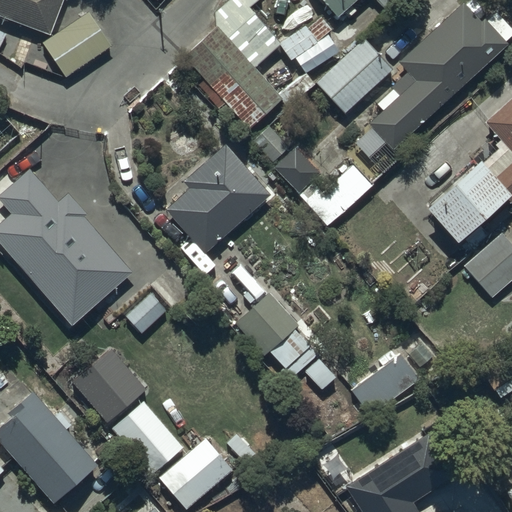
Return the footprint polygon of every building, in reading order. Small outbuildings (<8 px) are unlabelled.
[(0,0),(0,11),(50,30),(61,0),(0,0)] [(246,122),(280,91),(255,63),(279,40),(290,57),(317,40),(315,36),(330,27),(320,12),(307,21),(306,19),(279,36),(247,3),(250,0),(225,0),(215,10),(216,23),(182,51),(246,122)] [(344,0),(380,0),(385,6),(391,0),(323,0),(332,11),(344,0)] [(366,118),(391,145),(511,32),(511,26),(495,8),(484,18),(467,0),(457,0),(397,56),(414,75),(399,89),(393,83),(375,99),(380,105),(366,118)] [(88,8),(39,38),(63,76),(112,46),(88,8)] [(364,35),(316,78),(342,108),(390,65),(364,35)] [(492,146),(482,155),(477,150),(424,199),(455,233),(502,190),(510,199),(511,197),(511,90),(484,116),(509,144),(499,153),(492,146)] [(0,110),(0,148),(19,131),(0,110)] [(258,148),(327,220),(371,182),(350,160),(328,181),(278,128),(258,148)] [(188,182),(163,205),(203,249),(270,189),(224,138),(182,175),(188,182)] [(0,195),(9,206),(0,214),(0,239),(70,320),(130,267),(83,213),(88,209),(70,188),(59,197),(31,164),(0,190),(0,195)] [(490,294),(511,275),(511,240),(502,229),(462,262),(490,294)] [(267,287),(234,317),(264,349),(296,320),(267,287)] [(110,343),(70,377),(105,419),(145,386),(110,343)] [(401,351),(351,386),(368,411),(418,376),(401,351)] [(261,385),(247,396),(266,420),(280,409),(261,385)] [(23,401),(0,421),(0,437),(51,496),(95,458),(65,423),(70,418),(59,406),(52,411),(31,387),(19,397),(23,401)] [(144,397),(109,425),(146,472),(181,444),(144,397)] [(428,430),(344,482),(364,511),(418,511),(410,499),(454,469),(428,430)] [(231,466),(203,433),(157,473),(184,506),(231,466)] [(511,478),(503,484),(511,497),(511,478)] [(163,511),(156,503),(145,511),(163,511)]
